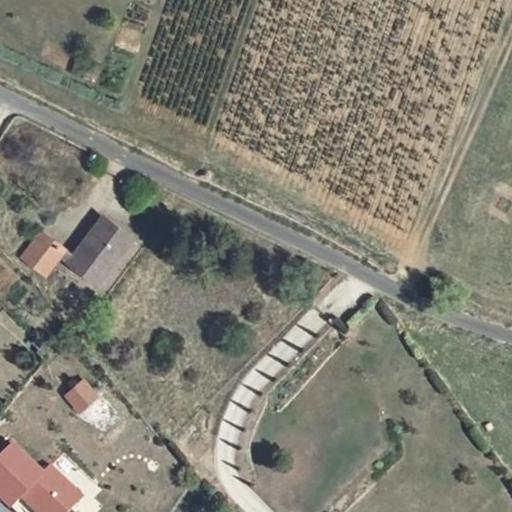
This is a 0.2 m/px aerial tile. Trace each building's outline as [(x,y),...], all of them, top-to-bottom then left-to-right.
[(108,222),(83,253),(74,266),(87,277),(102,289),(136,244),(108,222)] [(66,239),(54,229),(33,255),(54,271),(63,259),(55,252),(66,239)] [(74,266),(83,253),(66,239),(55,252),(63,259),(54,271),(78,289),(87,277),(74,266)] [(82,377),(62,395),(79,414),(99,396),(82,377)] [(17,439),(0,457),(0,493),(15,507),(24,497),(50,470),(17,439)] [(55,464),(50,470),(24,497),(39,511),(74,511),(90,496),(55,464)]
